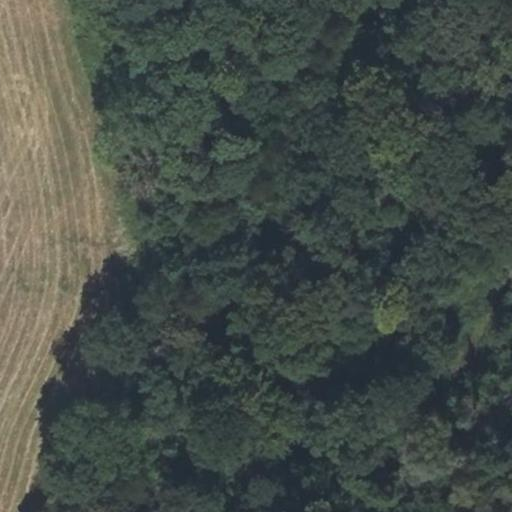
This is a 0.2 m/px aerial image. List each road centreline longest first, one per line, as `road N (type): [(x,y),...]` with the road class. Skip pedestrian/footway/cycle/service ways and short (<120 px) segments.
road 1 (track): [(335,0),(236,275),(117,511)]
road 2 (track): [(385,511),(511,290)]
